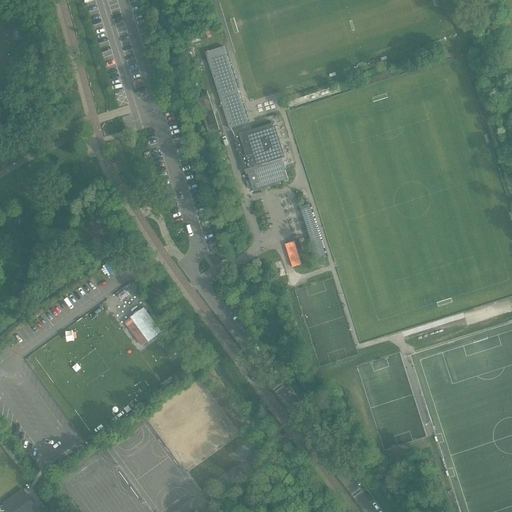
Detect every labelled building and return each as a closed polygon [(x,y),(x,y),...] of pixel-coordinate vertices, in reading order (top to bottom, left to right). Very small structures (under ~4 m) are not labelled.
[(205,53),(230,129),(248,123),(224,47),(205,53)] [(203,94),(196,96),(202,113),(213,109),(208,92),(203,94)] [(214,113),(203,117),(208,133),(214,132),(219,130),(214,113)] [(278,183),(280,182),(288,179),(285,169),(286,169),(283,158),(285,158),(274,123),(234,136),(246,175),(248,174),(254,192),(262,190),(261,189),(266,187),(267,187),(267,188),(278,184),(278,183)] [(302,205),(317,256),(327,253),(312,202),(302,205)] [(144,309),(131,318),(148,342),(161,332),(144,309)] [(27,496),(8,509),(9,511),(25,511),(34,506),(27,496)]
